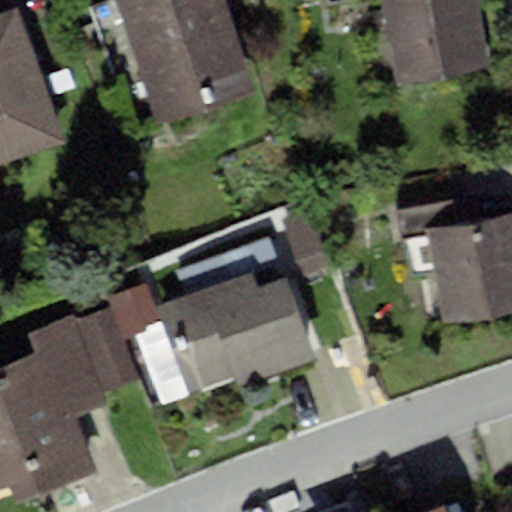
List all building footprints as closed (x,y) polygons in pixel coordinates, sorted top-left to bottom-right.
[(221,0),(119,0),(156,120),(249,92),(221,0)] [(385,0),(400,89),(490,75),(477,0),(385,0)] [(17,8),(0,13),(0,165),(66,142),(17,8)] [(425,231),(456,225),(452,201),(395,211),(400,235),(425,231)] [(511,216),(456,225),(425,231),(441,326),(511,313),(511,216)] [(174,273),(185,302),(252,277),(280,267),(269,238),(174,273)] [(185,302),(160,310),(190,394),(234,378),(240,386),(313,360),(285,283),(257,293),(252,277),(185,302)] [(108,298),(111,306),(121,334),(157,322),(145,286),(108,298)] [(111,306),(72,320),(98,390),(137,376),(121,334),(111,306)] [(34,352),(0,364),(0,502),(95,467),(75,415),(103,405),(98,390),(72,320),(28,336),(34,352)]
